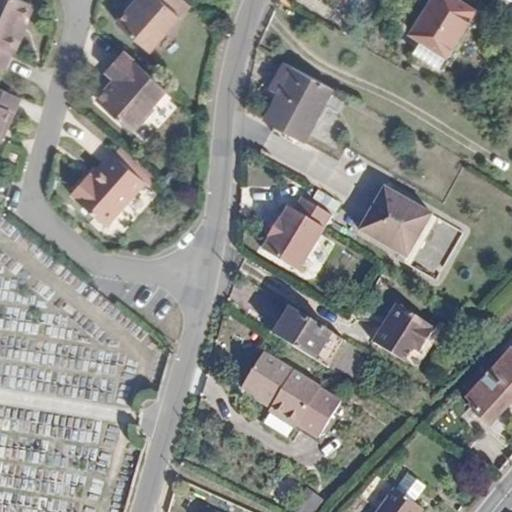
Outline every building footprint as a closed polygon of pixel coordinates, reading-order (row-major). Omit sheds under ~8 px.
[(26,16),(33,0),(0,0),(0,61),(7,64),(12,51),(17,52),(26,31),(20,28),(26,16)] [(172,63),(213,18),(192,0),(161,0),(155,7),(159,13),(149,22),(139,34),(172,63)] [(448,47),(474,0),(473,0),(428,0),(413,28),(448,47)] [(144,18),(149,22),(159,13),(155,7),(144,18)] [(32,19),(26,16),(20,28),(26,31),(32,19)] [(133,125),(169,86),(126,47),(110,66),(120,76),(102,96),(133,125)] [(329,81),(280,55),(269,75),(317,101),(329,81)] [(317,101),(269,75),(263,87),(273,93),(261,112),(299,134),(317,101)] [(0,134),(1,134),(7,137),(8,134),(24,96),(13,90),(0,84),(0,134)] [(160,174),(125,140),(103,164),(99,169),(95,166),(82,181),(117,213),(149,178),(153,181),(160,174)] [(406,256),(430,214),(385,189),(379,200),(383,202),(374,218),(370,216),(361,231),(406,256)] [(383,202),(379,200),(375,207),(370,216),(374,218),(383,202)] [(294,282),(328,227),(300,209),(292,222),(286,219),(279,232),(277,231),(267,247),(268,249),(260,261),(294,282)] [(430,214),(406,256),(411,259),(435,216),(430,214)] [(424,261),(444,270),(461,228),(435,218),(421,252),(427,255),(424,261)] [(335,329),(295,304),(279,331),(319,356),(335,329)] [(426,348),(439,327),(403,304),(379,342),(409,361),(420,345),(426,348)] [(349,338),(335,329),(319,356),(333,365),(349,338)] [(511,345),(490,370),(511,389),(511,345)] [(334,410),(342,397),(322,384),(322,382),(267,347),(246,381),(274,399),(271,403),(299,420),(300,418),(321,431),(334,410)] [(482,363),(462,383),(471,391),(469,393),(471,395),(469,397),(492,419),(511,397),(511,389),(490,370),(482,363)] [(351,402),(342,397),(334,410),(343,415),(351,402)] [(415,498),(427,483),(409,469),(398,485),(396,485),(376,511),(418,511),(424,505),(415,498)] [(299,511),(316,511),(325,501),(310,490),(296,509),(299,511)]
